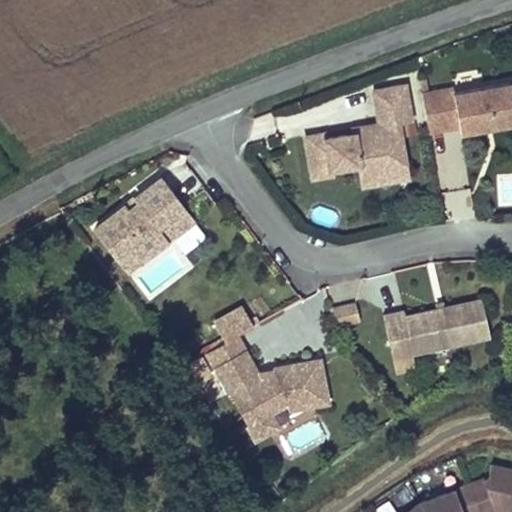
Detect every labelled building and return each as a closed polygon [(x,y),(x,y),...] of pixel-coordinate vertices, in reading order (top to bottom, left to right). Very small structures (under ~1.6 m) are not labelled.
[(421,91),(428,133),(459,127),(460,133),(511,123),(511,94),(510,82),(454,92),(453,86),(421,91)] [(406,162),(399,120),(411,118),(405,85),(373,90),(379,124),(353,128),(353,133),(354,138),(347,140),(346,135),(325,138),(324,133),(305,137),(312,177),(331,174),(331,169),(359,164),(360,170),(406,162)] [(406,162),(360,170),(362,185),(408,177),(406,162)] [(163,179),(96,230),(127,272),(194,220),(163,179)] [(194,266),(174,240),(129,274),(149,300),(194,266)] [(482,300),(405,317),(404,310),(382,315),(390,347),(410,343),(412,355),(490,338),(482,300)] [(335,322),(358,322),(358,303),(335,303),(335,322)] [(236,335),(207,352),(215,366),(244,349),(236,335)] [(244,349),(215,366),(248,424),(286,402),(290,409),(328,402),(321,360),(257,372),(244,349)] [(511,511),(511,469),(491,464),(488,477),(469,484),(479,511),(494,511),(496,511),(506,508),(507,511),(511,511)] [(479,511),(469,484),(420,501),(425,511),(479,511)] [(425,511),(420,501),(404,511),(425,511)]
